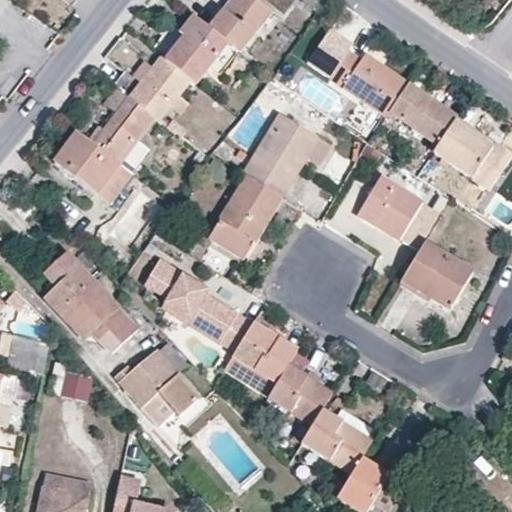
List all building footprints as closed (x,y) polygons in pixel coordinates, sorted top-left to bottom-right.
[(270,11),(256,0),(232,0),(209,29),(226,42),(239,53),(270,11)] [(189,79),(195,83),(226,42),(209,29),(193,17),(180,33),(184,37),(166,61),(189,79)] [(365,56),(361,62),(347,52),(330,79),(385,117),(389,112),(407,85),(365,56)] [(153,118),(157,121),(189,79),(166,61),(161,57),(145,79),(129,68),(114,87),(118,90),(128,98),(153,118)] [(436,145),(455,118),(407,85),(389,112),(436,145)] [(92,145),(117,165),(153,118),(128,98),(95,141),(92,145)] [(318,138),(279,115),(243,175),(246,177),(282,199),(306,159),(318,138)] [(436,145),(432,152),(489,191),(511,156),(455,118),(436,145)] [(76,133),(54,163),(108,204),(130,174),(117,165),(92,145),(76,133)] [(306,159),(319,166),(331,146),(318,138),(306,159)] [(208,239),(242,262),(282,199),(246,177),(208,239)] [(379,179),(358,214),(418,250),(422,243),(440,215),(379,179)] [(450,309),(473,272),(422,243),(418,250),(400,280),(450,309)] [(91,332),(117,308),(66,255),(47,273),(59,287),(46,298),(84,339),(91,332)] [(208,292),(160,262),(150,277),(173,291),(167,300),(164,306),(191,321),(189,324),(234,355),(252,325),(206,296),(208,292)] [(167,300),(173,291),(150,277),(145,286),(167,300)] [(138,329),(117,308),(91,332),(111,352),(138,329)] [(234,355),(225,368),(269,396),(288,367),(297,352),(252,325),(234,355)] [(35,365),(40,342),(17,337),(12,359),(35,365)] [(142,407),(159,393),(166,401),(178,416),(197,400),(157,350),(132,372),(128,366),(117,377),(142,407)] [(309,353),(308,373),(322,374),(323,353),(309,353)] [(12,359),(11,367),(33,371),(35,365),(12,359)] [(322,411),(331,394),(288,367),(269,396),(268,397),(312,426),(322,411)] [(62,397),(89,404),(95,379),(67,373),(62,397)] [(17,381),(0,377),(0,404),(12,407),(17,381)] [(166,401),(159,393),(142,407),(149,416),(166,401)] [(0,404),(0,427),(7,429),(12,407),(0,404)] [(361,460),(372,442),(370,441),(336,420),(322,411),(312,426),(302,443),(353,474),(361,460)] [(336,420),(370,441),(376,432),(342,411),(336,420)] [(361,460),(353,474),(337,498),(359,511),(367,511),(373,503),(387,511),(402,485),(361,460)] [(198,465),(185,475),(218,511),(230,501),(198,465)] [(373,503),(367,511),(407,511),(422,488),(392,470),(388,477),(402,485),(387,511),(373,503)] [(68,480),(48,476),(41,511),(86,511),(90,497),(65,493),(68,480)] [(173,511),(139,505),(144,481),(124,477),(116,511),(173,511)] [(90,497),(92,485),(68,480),(65,493),(90,497)]
